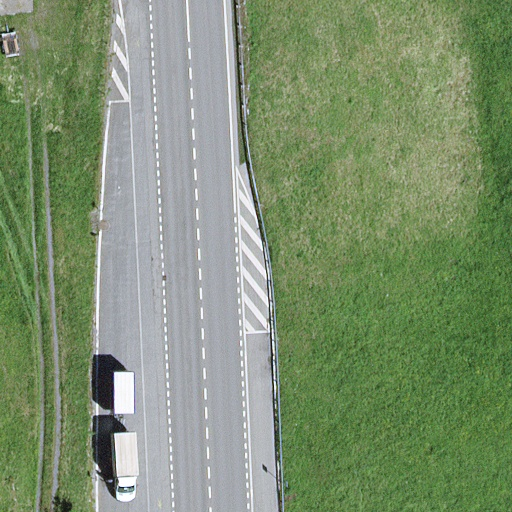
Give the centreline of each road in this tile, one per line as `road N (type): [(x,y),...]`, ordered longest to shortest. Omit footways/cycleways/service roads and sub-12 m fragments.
road 1 (track): [(48,511),(37,108),(16,0)]
road 2 (primary): [(188,0),(210,511)]
